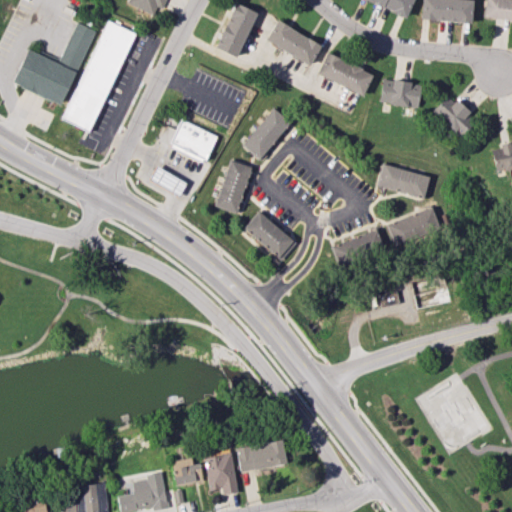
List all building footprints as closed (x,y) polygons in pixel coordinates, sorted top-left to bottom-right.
[(127,0),(126,3),(153,15),(156,7),(161,9),(164,0),(127,0)] [(364,0),(405,16),(411,0),(364,0)] [(471,0),(420,0),(419,20),(470,22),(471,0)] [(511,0),(484,0),(482,17),(511,20),(511,0)] [(235,57),(256,12),(235,2),(214,47),(235,57)] [(63,121),(91,132),(130,30),(102,19),(63,121)] [(264,39),(308,65),(320,45),(276,19),(264,39)] [(11,81),(27,48),(56,62),(77,22),(94,31),(57,104),(11,81)] [(315,74),(362,94),(372,73),(325,52),(315,74)] [(417,106),(419,82),(380,79),(378,103),(417,106)] [(459,137),(475,120),(446,94),(430,111),(459,137)] [(243,147),(262,159),(288,119),(269,106),(243,147)] [(215,135),(179,119),(167,146),(204,161),(215,135)] [(511,140),(498,143),(499,150),(491,151),(494,168),(501,167),(501,170),(511,167),(511,140)] [(215,207),(237,212),(248,165),(227,160),(215,207)] [(428,176),(382,163),(376,185),(422,198),(428,176)] [(184,183),(155,165),(147,179),(177,196),(184,183)] [(438,232),(432,209),(385,222),(391,244),(438,232)] [(295,241),(255,212),(242,230),(281,259),(295,241)] [(330,245),(336,266),(383,250),(376,230),(330,245)] [(234,448),(239,472),(286,462),(280,438),(234,448)] [(221,494),(236,492),(230,452),(203,456),(208,490),(221,488),(221,494)] [(172,459),(173,483),(200,481),(199,463),(190,463),(189,458),(172,459)] [(115,495),(118,511),(119,511),(150,506),(151,510),(166,507),(160,471),(143,474),(144,478),(130,481),(132,492),(115,495)] [(93,511),(106,511),(104,482),(74,485),(75,499),(59,500),(60,511),(93,511)] [(46,511),(42,495),(14,502),(16,511),(46,511)]
